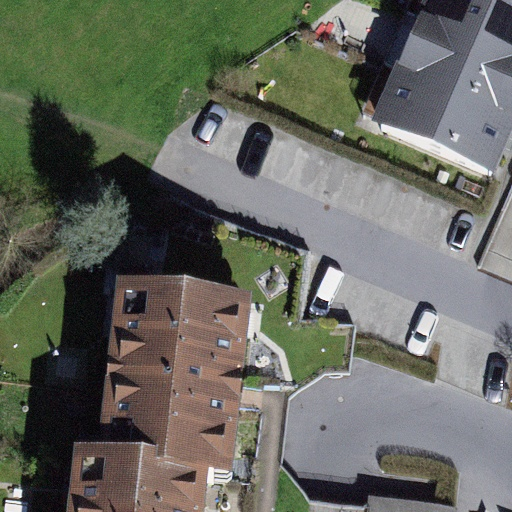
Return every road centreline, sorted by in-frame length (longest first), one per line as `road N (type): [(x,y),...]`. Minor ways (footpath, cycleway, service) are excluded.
road 1 (residential): [(511,315),(176,166)]
road 2 (unknown): [(511,462),(319,412)]
